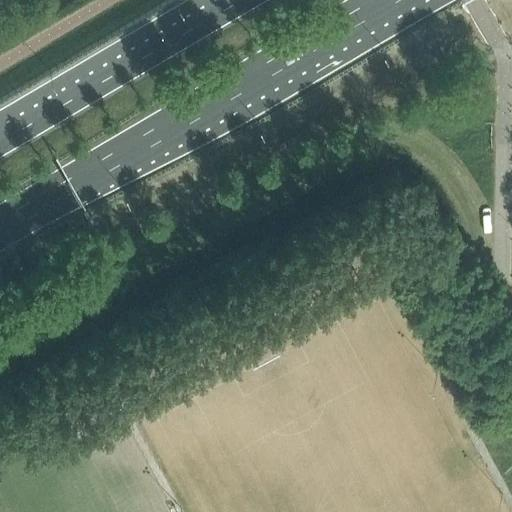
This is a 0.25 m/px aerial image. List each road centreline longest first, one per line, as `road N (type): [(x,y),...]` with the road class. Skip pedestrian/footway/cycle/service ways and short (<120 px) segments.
road 1 (trunk): [(0,228),(386,0)]
road 2 (trunk): [(244,0),(0,141)]
